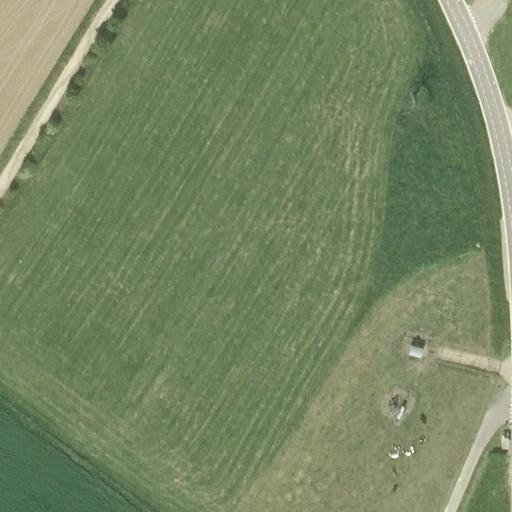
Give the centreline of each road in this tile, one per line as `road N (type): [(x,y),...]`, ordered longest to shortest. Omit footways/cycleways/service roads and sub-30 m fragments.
road 1 (track): [(0,190),(115,0)]
road 2 (tertiary): [(511,197),(494,112),(450,0)]
